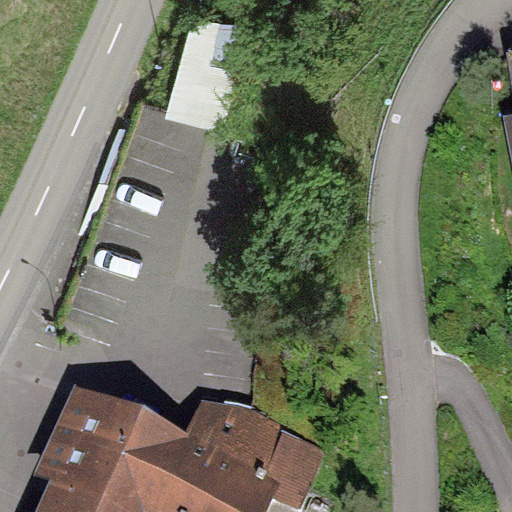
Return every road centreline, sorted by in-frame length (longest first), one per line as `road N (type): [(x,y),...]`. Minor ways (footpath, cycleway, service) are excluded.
road 1 (residential): [(473,0),(437,52),(395,177),(416,511)]
road 2 (tertiary): [(0,276),(134,0)]
